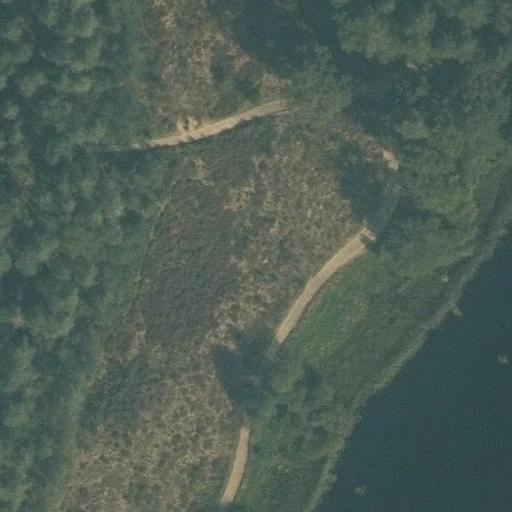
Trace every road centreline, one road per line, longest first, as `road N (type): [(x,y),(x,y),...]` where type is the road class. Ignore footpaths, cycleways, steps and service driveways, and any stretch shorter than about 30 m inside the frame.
road 1 (track): [(223,511),(268,359),(318,280),(364,241),(392,203),(400,156),(380,79)]
road 2 (track): [(0,328),(45,201),(33,165)]
road 3 (track): [(373,0),(400,50),(432,66),(511,75)]
road 4 (track): [(33,165),(46,70),(35,0)]
